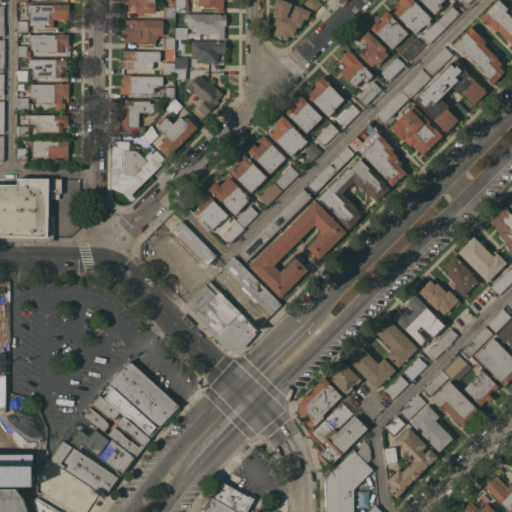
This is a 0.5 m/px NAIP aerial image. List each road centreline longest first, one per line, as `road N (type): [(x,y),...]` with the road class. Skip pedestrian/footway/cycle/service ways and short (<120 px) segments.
road 1 (residential): [(361,0),(99,260)]
road 2 (primary): [(257,407),(511,150)]
road 3 (tertiary): [(233,384),(124,271),(99,260),(0,258)]
road 4 (primary): [(511,113),(311,309)]
road 5 (residential): [(98,0),(99,260)]
road 6 (residential): [(511,420),(414,511)]
road 7 (primary): [(175,494),(178,461),(232,402),(233,384)]
road 8 (primary): [(203,418),(126,511)]
